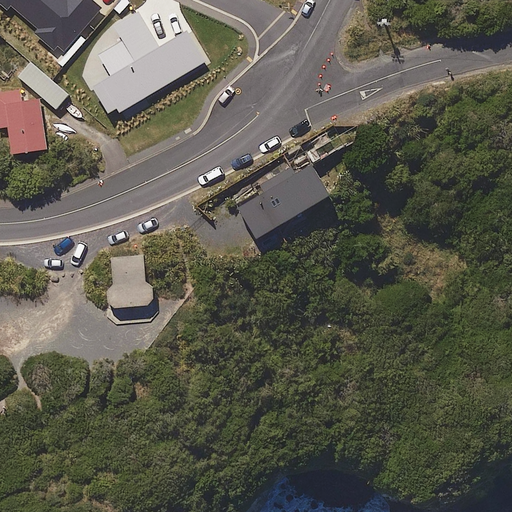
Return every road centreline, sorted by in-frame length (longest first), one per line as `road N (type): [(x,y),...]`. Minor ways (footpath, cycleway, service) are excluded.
road 1 (tertiary): [(0,225),(66,215),(164,176),(259,113)]
road 2 (unclassified): [(511,50),(259,113)]
